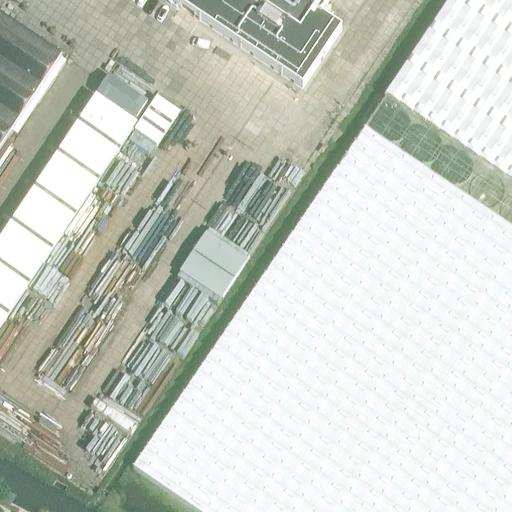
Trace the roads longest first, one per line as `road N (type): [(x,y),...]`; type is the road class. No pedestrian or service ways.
road 1 (unknown): [(393,0),(316,110),(288,123),(256,116),(118,26)]
road 2 (unknown): [(208,84),(20,388)]
road 3 (unknown): [(0,199),(118,26)]
